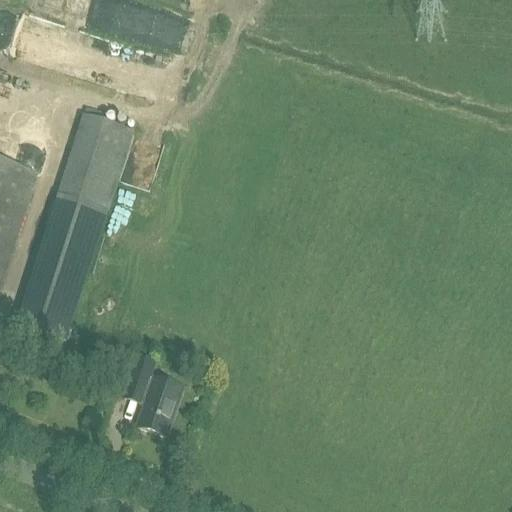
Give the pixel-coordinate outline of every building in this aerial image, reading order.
[(46,55),(73,60),(78,31),(52,26),(46,55)] [(68,350),(135,133),(83,118),(58,199),(61,200),(19,334),(68,350)] [(0,161),(0,289),(37,173),(0,161)] [(155,363),(138,358),(125,400),(145,407),(154,381),(150,379),(155,363)] [(154,381),(137,429),(166,439),(183,389),(155,379),(154,381)]
